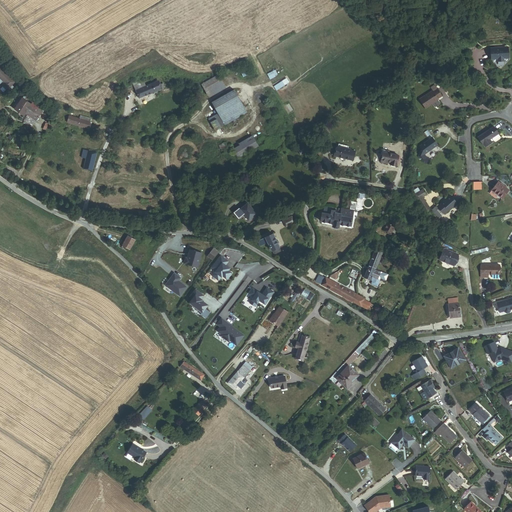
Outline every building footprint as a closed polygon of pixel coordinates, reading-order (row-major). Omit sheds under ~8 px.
[(507,47),(490,49),(491,60),(498,59),(498,62),(504,61),(504,58),(509,57),(507,47)] [(0,67),(0,77),(4,80),(1,86),(9,90),(16,76),(0,67)] [(240,71),(243,76),(250,73),(248,68),(240,71)] [(269,78),(277,75),(275,70),(267,73),(269,78)] [(201,84),(206,93),(223,83),(218,75),(201,84)] [(273,85),(276,89),(289,82),(287,78),(273,85)] [(133,86),(139,98),(161,89),(161,88),(159,85),(157,81),(146,86),(144,81),(133,86)] [(419,95),(424,104),(438,96),(437,95),(442,92),(437,85),(433,87),(419,95)] [(234,90),(211,102),(218,113),(208,119),(215,131),(221,127),(220,126),(246,111),(234,90)] [(36,121),(42,112),(39,110),(23,98),(14,110),(23,116),(25,113),(36,121)] [(67,123),(88,129),(90,123),(89,122),(90,119),(80,116),(79,119),(69,116),(67,123)] [(486,147),(492,143),(490,140),(489,139),(491,138),(492,139),(499,134),(494,127),(478,138),(483,145),(483,144),(486,147)] [(238,141),(231,145),(238,157),(258,146),(252,136),(239,144),(238,141)] [(425,155),(437,145),(432,138),(420,147),(422,150),(418,156),(423,162),(428,165),(431,160),(426,157),(425,155)] [(222,154),(228,151),(225,143),(219,145),(222,154)] [(300,155),(307,151),(304,144),(297,148),(300,155)] [(335,156),(353,161),(355,151),(337,147),(335,156)] [(83,169),(91,171),(96,153),(88,151),(86,159),(83,169)] [(391,165),(396,166),(398,156),(382,152),(380,163),(386,164),(387,162),(392,163),(391,165)] [(491,190),(502,199),(509,190),(498,182),(491,190)] [(424,189),(414,195),(425,213),(430,210),(423,197),(427,195),(424,189)] [(198,207),(208,206),(207,190),(196,191),(198,207)] [(452,207),(453,208),(458,204),(450,195),(445,199),(446,200),(438,207),(444,214),(452,207)] [(248,203),(240,209),(249,220),(257,214),(248,203)] [(339,224),(351,226),(353,211),(341,209),(340,213),(335,212),(335,210),(331,210),(331,211),(323,210),(322,213),(321,213),(320,221),(333,223),(332,225),(339,227),(339,224)] [(285,226),(294,222),(291,216),(283,221),(285,226)] [(383,231),(393,236),(398,227),(388,222),(383,231)] [(277,244),(278,243),(277,240),(276,241),(272,234),(257,241),(259,246),(268,243),(271,251),(272,251),(273,253),(276,254),(282,252),(283,249),(282,246),(279,247),(277,244)] [(122,246),(129,250),(135,240),(128,236),(122,246)] [(368,267),(374,270),(381,253),(383,249),(379,248),(378,252),(375,250),(368,267)] [(439,260),(454,265),(458,255),(444,249),(439,260)] [(197,267),(201,253),(189,250),(186,258),(185,257),(183,263),(197,267)] [(374,270),(377,271),(384,254),(381,253),(374,270)] [(228,268),(226,267),(224,265),(227,261),(220,256),(211,267),(215,270),(211,275),(217,280),(220,276),(221,277),(222,276),(226,279),(230,273),(227,270),(228,268)] [(500,265),(481,265),(480,268),(480,278),(489,278),(489,275),(500,275),(500,265)] [(364,277),(378,283),(383,273),(377,271),(374,270),(368,267),(367,269),(364,277)] [(186,287),(177,281),(180,278),(173,273),(164,285),(179,296),(186,287)] [(321,285),(353,302),(357,295),(325,278),(321,285)] [(264,304),(272,292),(266,288),(261,294),(252,288),(248,294),(252,297),(249,303),(254,306),(258,300),(264,304)] [(204,309),(207,305),(203,302),(202,304),(200,302),(201,301),(201,300),(200,299),(203,296),(194,289),(189,296),(192,298),(189,302),(193,306),(192,307),(196,310),(197,309),(201,312),(200,313),(200,314),(205,318),(209,313),(204,309)] [(302,296),(311,300),(313,292),(304,289),(302,296)] [(366,308),(369,303),(363,300),(364,299),(357,295),(353,302),(366,308)] [(510,308),(511,307),(511,297),(497,302),(499,311),(504,310),(507,312),(509,311),(510,309),(510,308)] [(450,318),(460,316),(458,303),(449,305),(448,305),(450,318)] [(271,336),(280,322),(272,317),(266,327),(265,327),(263,331),(271,336)] [(235,345),(243,335),(230,325),(230,326),(228,325),(228,324),(220,318),(216,324),(219,326),(216,331),(220,334),(219,335),(228,342),(229,340),(235,345)] [(337,378),(348,366),(374,337),(373,336),(377,332),(374,330),(329,379),(334,384),(338,380),(337,378)] [(295,359),(302,361),(308,338),(302,336),(300,343),(296,342),(295,348),(298,349),(295,359)] [(501,349),(501,348),(497,349),(494,342),(485,346),(488,354),(490,353),(494,362),(501,359),(511,363),(511,361),(511,351),(503,348),(503,349),(501,349)] [(451,368),(465,360),(458,348),(444,356),(451,368)] [(418,372),(423,369),(428,366),(422,356),(412,362),(418,372)] [(201,380),(204,374),(184,361),(181,367),(201,380)] [(244,377),(250,370),(243,365),(237,372),(244,377)] [(351,383),(358,375),(348,366),(337,378),(338,380),(348,388),(352,384),(351,383)] [(423,369),(418,372),(413,375),(416,380),(426,374),(423,369)] [(227,384),(234,389),(244,377),(237,372),(227,384)] [(280,388),(286,387),(284,377),(269,379),(271,388),(280,387),(280,388)] [(484,386),(490,383),(487,378),(484,380),(482,377),(480,378),(484,386)] [(432,383),(431,380),(421,386),(424,392),(428,398),(436,393),(433,388),(431,386),(433,384),(432,383)] [(383,411),(385,410),(371,395),(364,401),(379,416),(380,415),(383,411)] [(193,410),(198,415),(207,406),(201,401),(193,410)] [(482,424),(489,416),(476,403),(469,410),(473,414),(472,415),(482,424)] [(151,410),(147,406),(138,414),(143,419),(151,410)] [(433,429),(441,421),(430,411),(423,418),(433,429)] [(375,427),(379,423),(374,418),(370,421),(375,427)] [(450,443),(457,436),(444,423),(434,432),(438,436),(440,434),(450,443)] [(496,444),(502,437),(488,424),(482,429),(486,433),(485,434),(496,444)] [(133,435),(145,443),(148,437),(137,429),(133,435)] [(395,450),(399,447),(401,447),(405,450),(412,443),(400,431),(388,443),(395,450)] [(134,459),(140,462),(146,452),(133,444),(127,453),(135,457),(134,459)] [(465,467),(472,460),(462,451),(455,458),(465,467)] [(358,469),(369,463),(364,453),(353,459),(358,469)] [(429,464),(416,465),(416,475),(424,474),(424,477),(430,477),(429,464)] [(461,478),(460,479),(453,471),(445,479),(456,490),(465,481),(461,478)] [(374,500),(373,499),(364,506),(368,511),(375,511),(380,508),(381,508),(391,506),(391,505),(390,500),(388,494),(376,497),(376,498),(374,500)] [(467,511),(480,511),(481,511),(471,502),(464,509),(467,511)]
